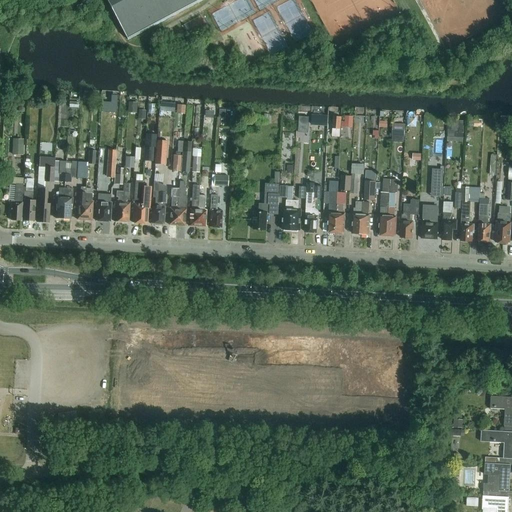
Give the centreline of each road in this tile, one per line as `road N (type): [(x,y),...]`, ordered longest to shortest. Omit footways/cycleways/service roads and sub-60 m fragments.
road 1 (residential): [(511,265),(0,237)]
road 2 (secondary): [(97,283),(511,305)]
road 3 (unclassified): [(274,511),(168,464),(32,473)]
road 4 (unclassified): [(0,326),(35,340),(32,473)]
